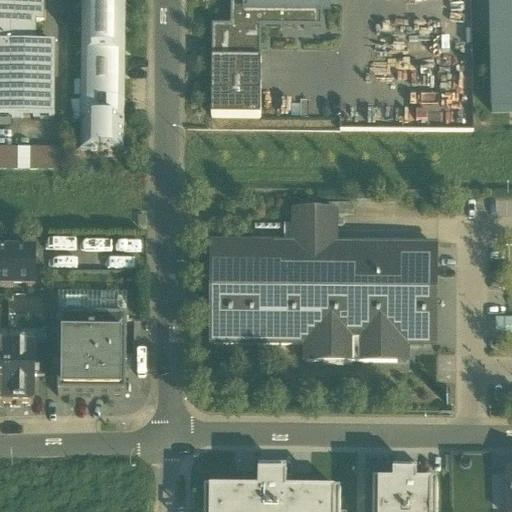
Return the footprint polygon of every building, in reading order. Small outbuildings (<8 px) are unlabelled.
[(43,0),(0,0),(0,46),(35,47),(35,25),(43,25),(43,0)] [(124,0),(82,0),(82,58),(124,58),(124,0)] [(230,0),(230,30),(230,32),(261,32),(322,33),(322,10),(318,10),(318,0),(230,0)] [(511,0),(487,0),(491,113),(511,112),(511,0)] [(230,32),(230,30),(212,30),(211,120),(260,120),(261,32),(230,32)] [(0,46),(0,119),(54,120),(55,48),(35,47),(0,46)] [(124,58),(82,58),(81,105),(124,105),(124,58)] [(124,121),(88,121),(88,128),(81,128),(81,152),(123,153),(124,121)] [(19,152),(8,152),(7,173),(19,173),(19,152)] [(30,152),(19,152),(19,173),(30,173),(30,152)] [(41,152),(30,152),(30,173),(41,174),(41,152)] [(52,152),(41,152),(41,174),(52,174),(52,152)] [(63,152),(52,152),(52,174),(63,174),(63,152)] [(315,217),(295,217),(295,216),(294,216),(294,217),(295,217),(295,248),(294,248),(294,249),(268,248),(267,247),(267,248),(241,248),(241,247),(239,247),(239,248),(214,248),(213,247),(212,247),(212,248),(213,248),(213,272),(212,272),(212,273),(213,273),(213,297),(212,297),(212,298),(213,298),(213,322),(212,322),(212,323),(213,323),(212,347),(211,348),(213,348),(213,347),(229,347),(229,348),(230,348),(230,347),(254,347),(255,348),(256,348),(256,347),(280,347),(280,348),(281,348),(281,347),(305,348),(305,349),(306,349),(306,348),(330,348),(330,349),(331,349),(331,348),(355,348),(356,349),(357,349),(357,348),(381,348),(381,349),(382,349),(382,348),(406,349),(407,349),(423,349),(423,350),(424,350),(424,349),(425,349),(425,348),(434,348),(434,349),(435,349),(435,348),(434,348),(435,281),(436,280),(435,280),(435,250),(436,250),(436,249),(435,249),(435,250),(411,250),(411,249),(410,249),(410,250),(386,249),(385,249),(361,249),(361,248),(360,248),(360,249),(336,249),(336,228),(335,228),(335,217),(336,217),(336,216),(335,216),(335,217),(316,217),(316,216),(314,216),(315,217)] [(35,254),(0,254),(0,287),(35,287),(35,254)] [(25,297),(25,315),(46,316),(47,298),(25,297)] [(57,401),(124,402),(125,318),(58,317),(57,401)] [(511,337),(511,320),(495,320),(494,338),(511,337)] [(355,348),(331,348),(331,349),(330,349),(330,348),(306,348),(306,349),(306,364),(406,365),(406,349),(382,348),(382,349),(381,349),(381,348),(357,348),(357,349),(356,349),(355,348)] [(8,351),(7,407),(33,407),(34,379),(34,351),(8,351)] [(46,352),(34,351),(34,379),(45,380),(46,352)] [(340,511),(341,494),(286,494),(286,474),(258,474),(258,494),(205,493),(204,511),(340,511)] [(372,511),(437,511),(437,485),(417,485),(417,475),(394,475),(394,484),(373,484),(372,511)]
